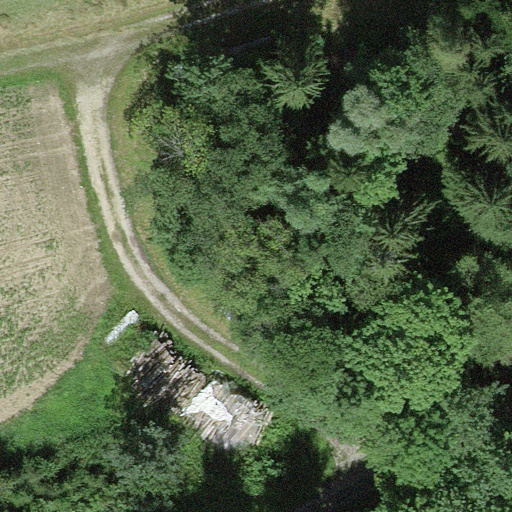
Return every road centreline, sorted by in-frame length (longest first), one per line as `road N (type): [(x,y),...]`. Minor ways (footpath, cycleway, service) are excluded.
road 1 (track): [(348,487),(114,263),(74,50)]
road 2 (track): [(0,62),(256,2)]
road 3 (track): [(313,511),(348,487),(511,426)]
